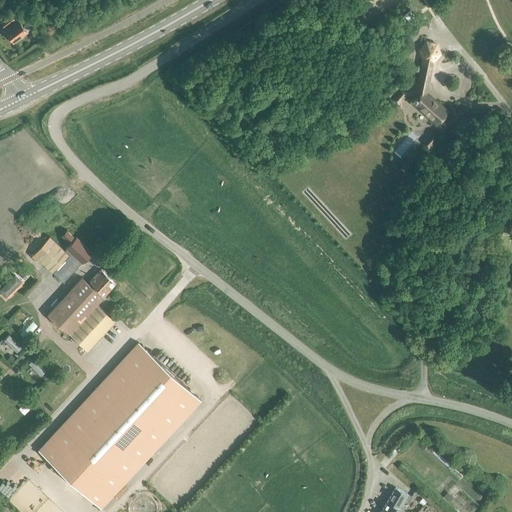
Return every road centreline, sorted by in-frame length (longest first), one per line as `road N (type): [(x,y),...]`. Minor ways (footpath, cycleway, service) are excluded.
road 1 (unclassified): [(511,423),(351,381),(318,362),(118,206),(55,137),(58,110),(123,84),(252,0)]
road 2 (unknown): [(111,511),(207,400),(196,375),(133,317)]
road 3 (unknown): [(0,378),(36,340),(51,295),(107,255),(136,220)]
road 4 (primary): [(20,99),(208,0)]
road 5 (unknown): [(415,397),(446,313),(493,229)]
road 6 (unknown): [(133,317),(19,448)]
